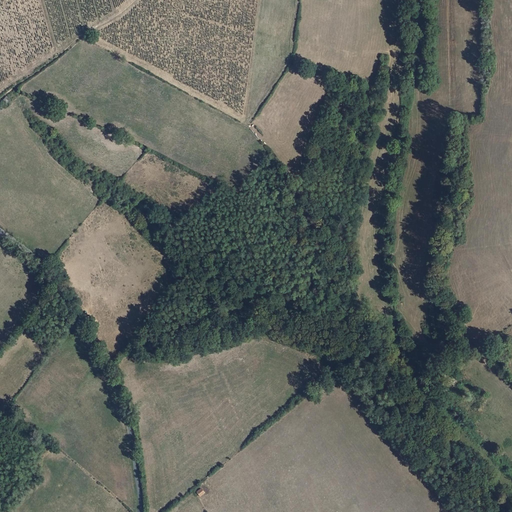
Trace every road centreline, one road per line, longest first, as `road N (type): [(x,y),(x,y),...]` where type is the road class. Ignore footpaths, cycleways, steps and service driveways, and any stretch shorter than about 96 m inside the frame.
road 1 (unclassified): [(0,229),(51,273),(111,378),(126,411),(141,511)]
road 2 (track): [(0,92),(135,0)]
